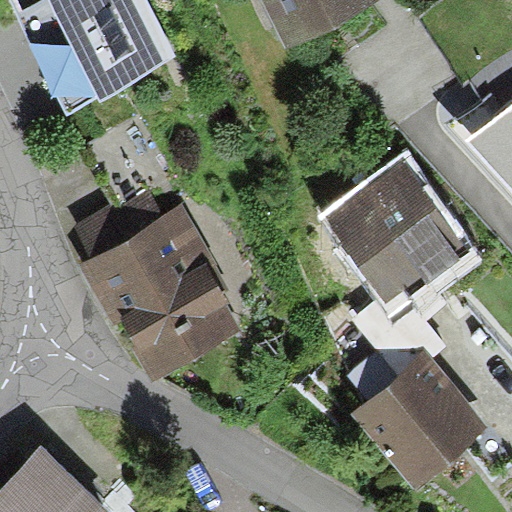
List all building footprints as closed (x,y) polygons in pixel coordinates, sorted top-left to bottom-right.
[(48,0),(92,85),(168,47),(144,0),(48,0)] [(255,0),(275,42),(366,0),(255,0)] [(511,98),(477,119),(511,157),(511,98)] [(402,170),(334,219),(386,291),(454,242),(402,170)] [(156,363),(225,326),(161,207),(92,244),(156,363)] [(357,402),(417,467),(475,414),(415,349),(357,402)] [(79,511),(95,496),(32,435),(0,467),(0,511),(79,511)]
